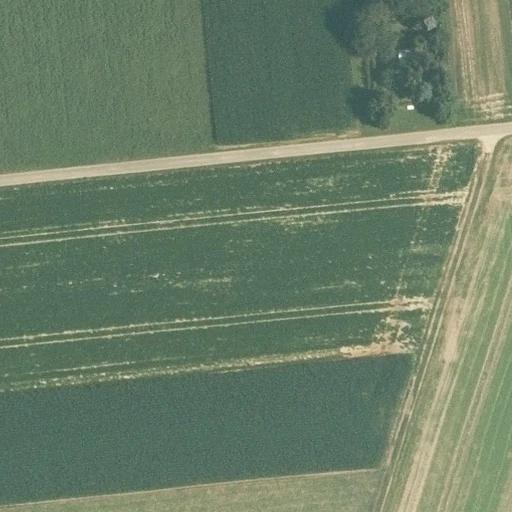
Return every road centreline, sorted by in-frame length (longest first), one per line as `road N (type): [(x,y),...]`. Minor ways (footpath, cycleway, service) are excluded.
road 1 (track): [(511,128),(0,182)]
road 2 (track): [(374,511),(495,129)]
